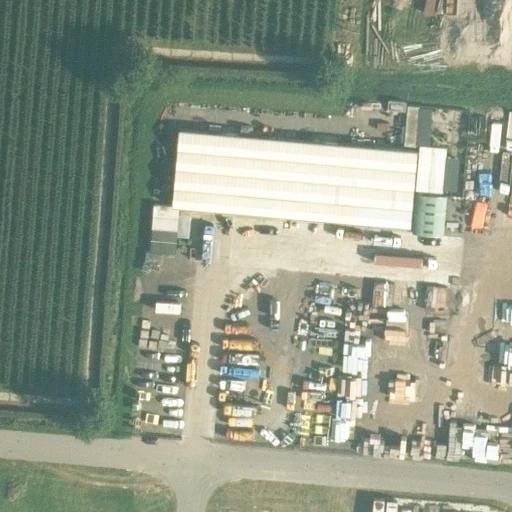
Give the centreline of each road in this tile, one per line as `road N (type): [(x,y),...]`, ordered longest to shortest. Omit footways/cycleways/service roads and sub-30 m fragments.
road 1 (unclassified): [(511,487),(199,461)]
road 2 (unclassified): [(199,461),(0,444)]
